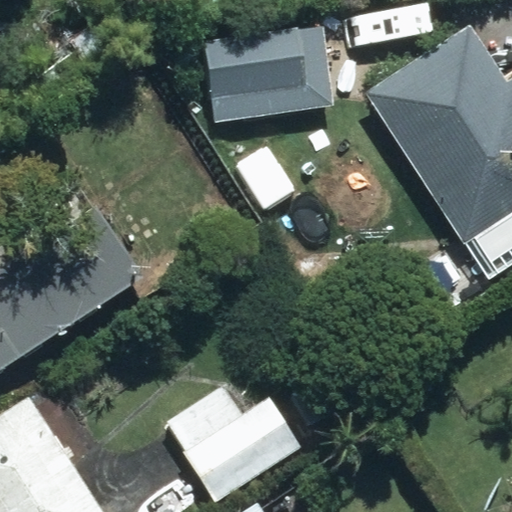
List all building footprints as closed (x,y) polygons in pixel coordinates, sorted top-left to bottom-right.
[(462,30),(356,101),(457,249),(467,242),(494,282),(511,269),(511,73),(498,83),(462,30)] [(315,31),(196,47),(208,132),(326,116),(315,31)] [(0,380),(138,284),(67,181),(0,228),(0,231),(23,264),(0,280),(0,380)] [(219,393),(162,431),(214,508),(296,454),(263,405),(238,422),(219,393)] [(90,511),(19,404),(0,417),(0,511),(90,511)]
